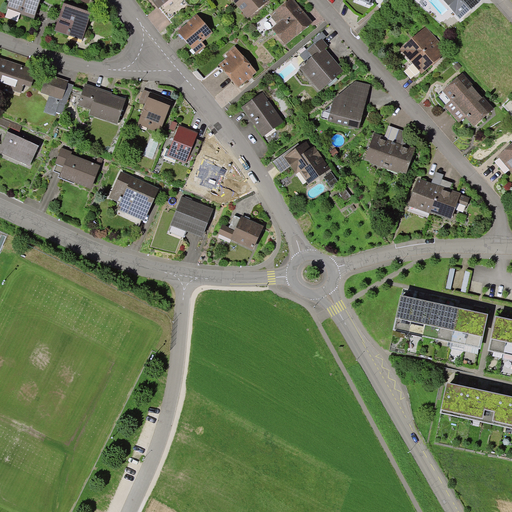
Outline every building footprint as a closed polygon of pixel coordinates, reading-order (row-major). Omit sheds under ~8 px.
[(9,0),(6,9),(34,19),(40,0),(9,0)] [(168,0),(151,0),(158,8),(168,0)] [(233,0),(248,18),(269,0),(233,0)] [(313,22),(294,0),(288,0),(275,11),(276,12),(271,16),(276,22),(271,27),(285,45),(313,22)] [(478,0),(443,0),(460,19),(480,2),(478,0)] [(91,12),(64,2),(55,30),(82,39),(91,12)] [(213,32),(197,14),(177,31),(180,34),(184,38),(196,54),(206,46),(202,41),(213,32)] [(448,50),(426,26),(400,49),(422,73),(448,50)] [(323,39),(326,36),(323,32),(313,40),(316,43),(322,38),(323,39)] [(324,48),(328,45),(323,39),(322,38),(316,43),(312,46),(310,44),(300,54),(306,61),(319,51),(324,48)] [(256,72),(235,46),(225,54),(228,56),(218,64),(238,88),(248,80),(249,81),(253,77),(252,75),(256,72)] [(320,90),(344,70),(324,48),(319,51),(306,61),(300,67),(320,90)] [(37,70),(0,57),(0,85),(21,92),(24,85),(31,87),(37,70)] [(494,109),(462,72),(442,91),(451,100),(444,106),(459,122),(465,117),(474,126),(494,109)] [(68,81),(47,73),(40,92),(50,95),(44,112),(55,116),(56,112),(63,115),(73,84),(68,82),(68,81)] [(370,84),(356,80),(334,98),(328,121),(359,128),(370,84)] [(112,92),(86,83),(78,105),(91,110),(89,115),(117,124),(126,98),(112,94),(112,92)] [(145,105),(150,92),(143,89),(138,102),(145,105)] [(172,100),(150,91),(150,92),(145,105),(137,124),(160,132),(172,100)] [(283,122),(262,93),(242,107),(263,136),(283,122)] [(1,117),(0,118),(0,124),(7,128),(10,122),(1,117)] [(19,133),(22,126),(11,121),(10,122),(7,128),(19,133)] [(169,128),(175,131),(178,123),(172,121),(169,128)] [(198,133),(179,125),(170,149),(167,156),(176,159),(186,163),(188,159),(189,155),(196,139),(198,133)] [(384,136),(374,132),(365,158),(371,160),(370,162),(398,172),(399,170),(406,172),(415,147),(406,144),(410,132),(389,125),(384,136)] [(39,146),(7,131),(0,147),(0,151),(30,165),(39,146)] [(160,141),(151,138),(144,155),(152,159),(160,141)] [(202,141),(196,139),(189,155),(192,156),(196,157),(202,141)] [(310,145),(306,141),(300,145),(284,157),(291,166),(296,174),(299,172),(309,185),(331,169),(312,144),(310,145)] [(284,157),(300,145),(298,143),(272,161),(281,173),(291,166),(284,157)] [(511,143),(498,156),(511,172),(511,143)] [(74,182),(91,188),(100,165),(96,163),(71,154),(72,151),(61,147),(55,163),(56,164),(53,171),(60,173),(58,177),(73,183),(74,182)] [(176,159),(167,156),(170,149),(166,148),(163,156),(176,161),(176,159)] [(158,188),(121,171),(109,198),(120,203),(117,209),(143,221),(158,188)] [(432,182),(418,177),(408,204),(430,213),(430,211),(440,185),(442,178),(443,174),(435,171),(432,182)] [(339,182),(331,172),(324,177),(331,187),(339,182)] [(466,206),(470,197),(461,194),(461,193),(450,189),(452,182),(442,178),(440,185),(430,211),(452,219),(457,202),(466,206)] [(337,190),(345,200),(351,196),(344,186),(337,190)] [(185,198),(182,197),(171,225),(172,226),(186,231),(202,237),(203,236),(205,231),(213,209),(192,200),(185,198)] [(234,230),(240,218),(234,215),(229,227),(234,230)] [(245,217),(241,215),(240,218),(234,230),(230,239),(253,249),(264,226),(249,219),(245,217)] [(218,233),(230,239),(234,230),(229,227),(222,224),(218,233)] [(183,237),(186,231),(172,226),(170,232),(183,237)] [(488,314),(400,295),(393,329),(480,349),(488,314)] [(511,355),(511,319),(496,316),(488,351),(511,355)] [(511,396),(447,382),(440,413),(511,428),(511,396)]
